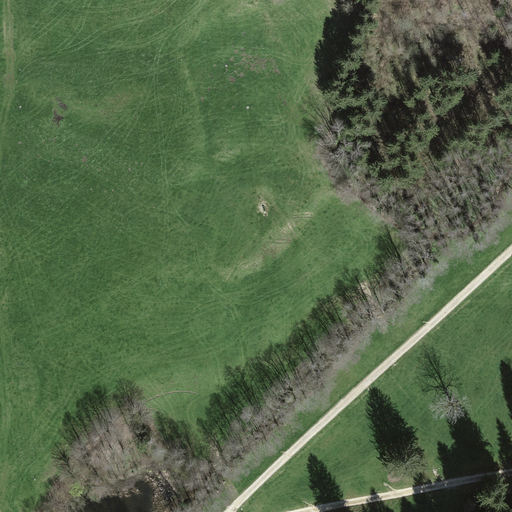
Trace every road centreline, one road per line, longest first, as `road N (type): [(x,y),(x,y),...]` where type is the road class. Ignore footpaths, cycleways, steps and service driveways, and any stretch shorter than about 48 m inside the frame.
road 1 (track): [(232,511),(511,246)]
road 2 (track): [(511,471),(302,511)]
